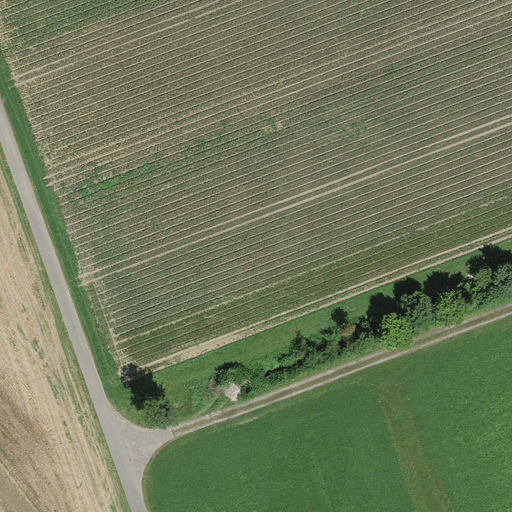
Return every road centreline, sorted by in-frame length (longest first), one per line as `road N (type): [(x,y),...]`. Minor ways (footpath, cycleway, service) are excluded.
road 1 (track): [(116,452),(511,307)]
road 2 (unclassified): [(0,124),(137,511)]
